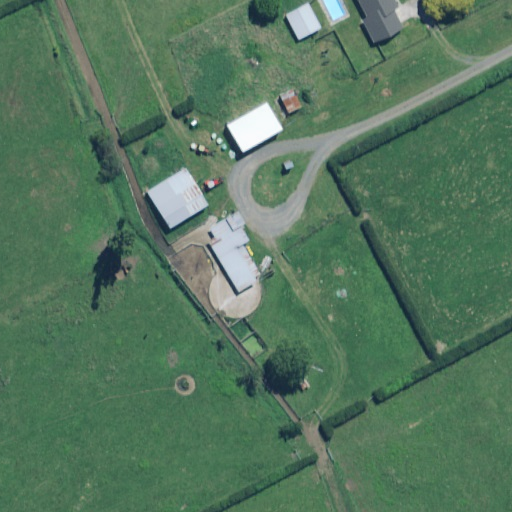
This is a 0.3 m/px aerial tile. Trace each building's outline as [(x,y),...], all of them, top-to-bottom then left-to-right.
[(355,0),(365,18),(361,21),(373,45),(403,30),(393,10),(397,8),(392,0),(355,0)] [(320,29),(307,5),(285,17),(298,41),(320,29)] [(302,108),(295,95),(281,102),(288,115),(302,108)] [(206,207),(184,170),(146,193),(168,230),(206,207)] [(209,230),(214,238),(207,242),(238,292),(262,278),(242,246),(248,242),(241,231),(246,228),(237,213),(209,230)]
